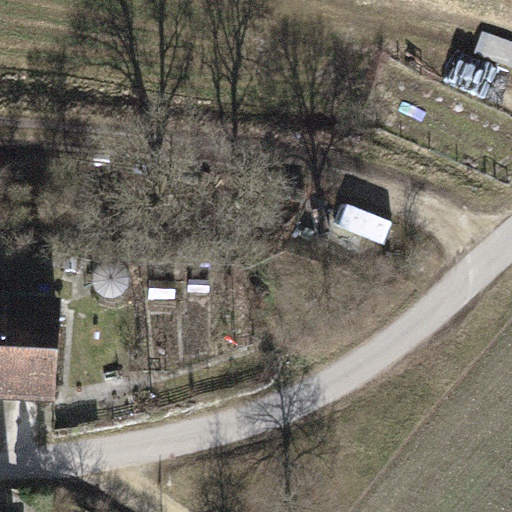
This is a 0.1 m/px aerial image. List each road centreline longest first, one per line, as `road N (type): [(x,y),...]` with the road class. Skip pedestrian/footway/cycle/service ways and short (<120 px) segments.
road 1 (unclassified): [(511,239),(399,337),(296,399),(85,455),(0,467)]
road 2 (track): [(0,133),(260,157),(377,188),(505,244)]
